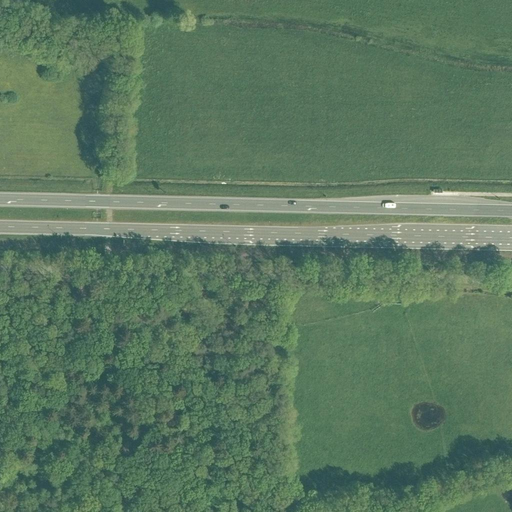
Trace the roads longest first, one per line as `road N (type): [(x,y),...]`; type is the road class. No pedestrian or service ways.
road 1 (primary): [(511,211),(0,199)]
road 2 (primary): [(0,226),(511,238)]
road 3 (unclassified): [(0,269),(511,281)]
